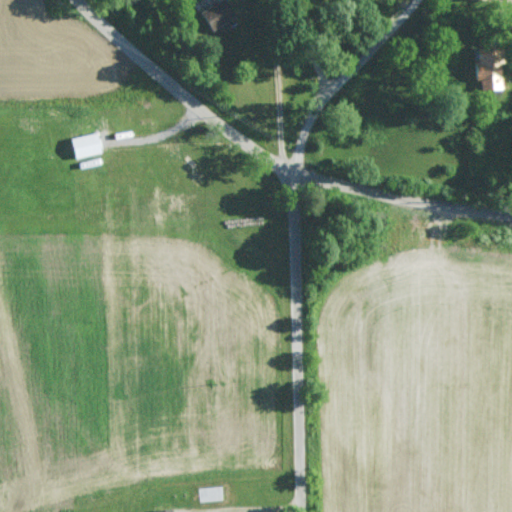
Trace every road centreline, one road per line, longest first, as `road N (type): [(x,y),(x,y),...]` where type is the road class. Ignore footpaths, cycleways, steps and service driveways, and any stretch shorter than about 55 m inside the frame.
road 1 (tertiary): [(302,511),(293,172)]
road 2 (tertiary): [(293,172),(263,156),(77,0)]
road 3 (residential): [(293,172),(511,219)]
road 4 (residential): [(293,172),(321,112),(418,0)]
